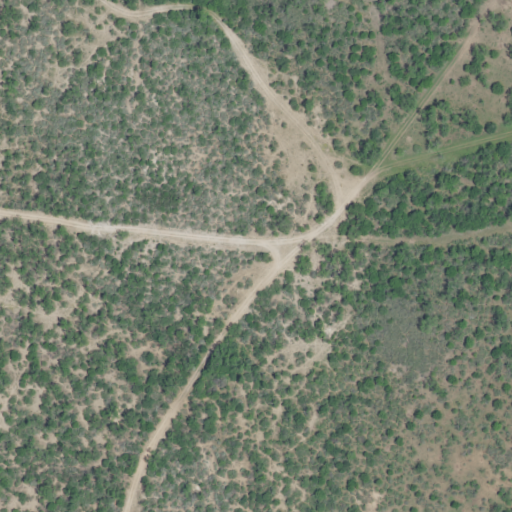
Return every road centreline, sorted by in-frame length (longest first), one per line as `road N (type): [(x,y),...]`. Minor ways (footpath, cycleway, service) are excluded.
road 1 (track): [(147,511),(308,268),(318,127),(264,54),(188,0)]
road 2 (track): [(0,253),(308,268),(511,238)]
